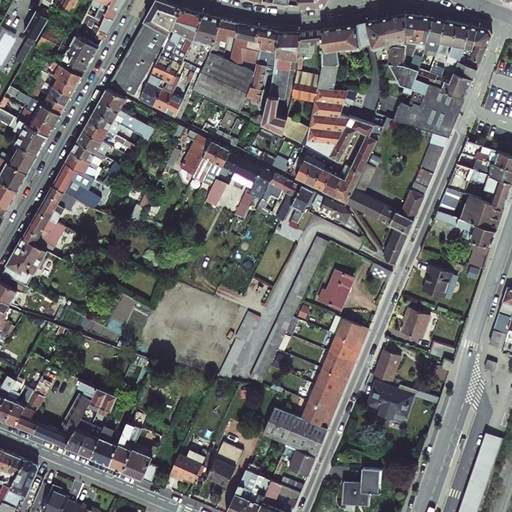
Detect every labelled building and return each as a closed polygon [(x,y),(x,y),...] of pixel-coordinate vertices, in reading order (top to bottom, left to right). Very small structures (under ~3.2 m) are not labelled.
[(63,0),(56,13),(61,15),(64,9),(71,13),(79,0),(63,0)] [(93,0),(92,3),(99,8),(95,17),(92,15),(93,11),(89,9),(80,28),(96,36),(99,29),(112,0),(93,0)] [(112,0),(99,29),(107,33),(126,0),(112,0)] [(151,74),(183,7),(163,0),(157,0),(143,25),(144,26),(142,29),(141,29),(138,35),(139,35),(137,39),(136,38),(131,46),(132,46),(130,51),(129,50),(110,83),(140,98),(151,74)] [(50,17),(53,12),(39,4),(37,9),(50,17)] [(179,71),(184,60),(188,50),(194,39),(204,13),(183,7),(151,74),(163,80),(166,81),(172,84),(179,71)] [(24,32),(37,40),(50,17),(37,9),(24,32)] [(215,48),(223,18),(204,13),(194,39),(203,42),(202,47),(204,49),(202,57),(199,56),(188,50),(184,60),(188,62),(198,67),(196,72),(176,116),(181,118),(194,90),(212,52),(215,48)] [(391,49),(390,63),(404,64),(407,53),(408,13),(368,22),(373,44),(373,47),(376,49),(383,47),(385,44),(395,42),(396,46),(391,49)] [(416,48),(420,15),(408,13),(407,53),(404,64),(411,66),(414,55),(410,53),(411,48),(416,48)] [(416,48),(425,50),(434,17),(420,15),(416,48)] [(434,64),(436,57),(441,42),(446,20),(434,17),(425,50),(424,53),(422,59),(419,69),(431,72),(434,64)] [(230,34),(233,20),(223,18),(215,48),(225,52),(227,47),(220,45),(221,41),(228,42),(230,34)] [(237,35),(241,22),(233,20),(230,34),(237,35)] [(460,61),(463,53),(465,49),(471,25),(446,20),(441,42),(436,57),(440,58),(442,53),(448,56),(446,62),(457,67),(460,61)] [(258,64),(261,50),(263,42),(257,40),(260,27),(241,22),(237,35),(249,38),(243,61),(258,64)] [(354,51),(364,49),(363,45),(373,44),(368,22),(322,30),(322,44),(323,65),(321,75),(319,86),(334,89),(339,64),(338,49),(352,47),(354,51)] [(64,58),(75,37),(50,24),(37,45),(63,59),(64,58)] [(475,41),(479,27),(471,25),(465,49),(463,53),(465,55),(466,53),(470,54),(475,41)] [(277,54),(280,31),(260,27),(257,40),(263,42),(261,50),(258,64),(256,72),(247,97),(262,101),(264,89),(262,89),(270,57),(276,58),(277,54)] [(490,29),(479,27),(475,41),(470,54),(466,53),(465,55),(463,53),(460,61),(478,69),(492,34),(490,29)] [(322,30),(302,32),(298,64),(301,64),(303,57),(310,57),(311,46),(322,44),(322,30)] [(302,32),(280,31),(277,54),(272,86),(263,123),(284,133),(288,117),(278,114),(280,99),(292,101),(293,98),(295,85),(297,70),(298,64),(302,32)] [(87,70),(100,47),(77,34),(75,37),(64,58),(87,70)] [(414,55),(422,59),(424,53),(416,50),(414,55)] [(256,72),(212,52),(194,90),(206,96),(241,112),(247,97),(256,72)] [(422,59),(414,55),(411,66),(419,69),(422,59)] [(44,63),(50,66),(57,69),(54,76),(58,78),(77,88),(84,76),(53,59),(46,60),(44,63)] [(478,69),(460,61),(457,67),(455,71),(473,79),(478,69)] [(186,67),(192,70),(196,72),(198,67),(188,62),(186,67)] [(47,72),(50,66),(44,63),(42,69),(47,72)] [(401,85),(426,94),(430,84),(416,78),(419,69),(411,66),(404,64),(390,63),(401,85)] [(431,72),(431,73),(442,75),(445,69),(434,64),(431,72)] [(46,82),(50,73),(47,72),(42,69),(37,78),(46,82)] [(465,99),(473,79),(455,71),(451,80),(450,82),(446,80),(445,83),(430,77),(431,73),(431,72),(419,69),(416,78),(430,84),(465,99)] [(176,116),(196,72),(192,70),(185,86),(181,96),(174,93),(166,111),(176,116)] [(321,75),(297,70),(295,85),(293,98),(315,102),(319,86),(321,75)] [(183,73),(179,71),(172,84),(177,86),(178,83),(183,73)] [(450,82),(451,80),(442,75),(431,73),(430,77),(445,83),(446,80),(450,82)] [(155,105),(163,87),(160,86),(163,80),(151,74),(140,98),(155,105)] [(37,78),(33,87),(41,91),(43,87),(51,91),(49,95),(67,105),(72,96),(54,86),(46,82),(37,78)] [(58,78),(54,86),(72,96),(77,88),(58,78)] [(181,96),(185,86),(178,83),(177,86),(174,93),(181,96)] [(449,137),(465,99),(430,84),(426,94),(423,101),(422,105),(419,112),(414,126),(434,132),(449,137)] [(29,104),(27,108),(56,124),(62,113),(44,103),(37,99),(29,94),(12,85),(8,92),(26,102),(29,104)] [(319,86),(315,102),(310,125),(306,144),(309,146),(310,146),(329,156),(338,140),(347,125),(351,117),(341,114),(348,91),(334,89),(319,86)] [(37,99),(41,91),(33,87),(29,94),(37,99)] [(155,105),(166,111),(174,93),(163,87),(155,105)] [(102,98),(128,113),(135,101),(108,88),(102,98)] [(67,105),(49,95),(44,103),(62,113),(67,105)] [(124,118),(121,123),(139,133),(143,135),(148,138),(154,127),(150,124),(149,125),(128,113),(102,98),(96,109),(116,120),(119,115),(124,118)] [(15,107),(7,103),(2,100),(0,104),(0,107),(11,114),(15,107)] [(400,105),(419,112),(422,105),(414,102),(413,106),(401,102),(400,105)] [(399,105),(394,119),(414,126),(419,112),(400,105),(399,105)] [(0,118),(23,131),(21,134),(17,142),(21,145),(39,155),(50,135),(20,119),(11,114),(0,107),(0,118)] [(26,107),(20,119),(50,135),(56,124),(27,108),(26,107)] [(96,109),(90,119),(117,134),(121,129),(136,137),(139,133),(121,123),(116,120),(96,109)] [(375,125),(383,128),(388,118),(388,117),(374,112),(371,120),(377,122),(375,125)] [(284,133),(287,135),(298,140),(306,144),(310,125),(289,115),(288,117),(284,133)] [(370,136),(371,136),(375,125),(351,117),(347,125),(357,130),(367,135),(370,136)] [(0,118),(0,122),(21,134),(23,131),(0,118)] [(117,134),(90,119),(84,130),(104,141),(107,135),(125,144),(127,140),(117,134)] [(214,135),(217,129),(205,123),(202,129),(214,135)] [(180,140),(186,127),(180,124),(173,137),(180,140)] [(355,135),(357,130),(347,125),(338,140),(349,145),(355,135)] [(371,136),(378,139),(383,128),(375,125),(371,136)] [(214,135),(225,141),(229,135),(217,129),(214,135)] [(104,141),(84,130),(78,140),(106,155),(111,145),(104,141)] [(209,147),(213,140),(192,130),(188,137),(195,140),(183,164),(198,171),(209,147)] [(430,143),(431,143),(422,166),(423,167),(413,189),(412,189),(402,213),(364,194),(354,189),(348,202),(398,227),(385,257),(387,259),(397,264),(449,137),(434,132),(430,143)] [(225,141),(235,146),(239,140),(229,135),(225,141)] [(365,140),(359,150),(370,155),(378,139),(371,136),(370,136),(367,135),(365,140)] [(73,150),(92,161),(96,155),(103,159),(106,155),(78,140),(73,150)] [(127,140),(125,144),(133,149),(136,145),(127,140)] [(204,182),(223,145),(213,140),(209,147),(198,171),(195,177),(204,182)] [(340,162),(349,145),(338,140),(329,156),(338,161),(340,162)] [(483,159),(494,163),(511,168),(511,155),(476,144),(466,141),(462,152),(483,159)] [(2,151),(0,154),(0,155),(29,172),(39,155),(21,145),(13,158),(2,151)] [(204,182),(214,187),(220,173),(224,166),(232,150),(223,145),(204,182)] [(309,149),(318,154),(327,159),(328,159),(329,156),(310,146),(309,149)] [(90,166),(92,161),(73,150),(67,161),(93,176),(97,170),(90,166)] [(254,189),(265,166),(243,155),(232,150),(224,166),(233,171),(232,174),(235,175),(236,172),(248,179),(245,184),(254,189)] [(370,155),(359,150),(351,166),(362,172),(370,155)] [(260,158),(272,164),(275,158),(263,152),(260,158)] [(124,165),(130,155),(125,153),(119,162),(124,165)] [(0,176),(0,179),(19,190),(29,172),(0,155),(0,162),(3,164),(0,169),(3,171),(0,176)] [(283,170),(288,160),(277,155),(275,158),(272,164),(283,170)] [(296,176),(305,159),(303,158),(299,156),(293,168),(291,174),(293,175),(296,176)] [(305,181),(314,163),(305,159),(296,176),(305,181)] [(93,176),(67,161),(60,173),(102,197),(110,186),(104,183),(93,176)] [(117,175),(124,165),(119,162),(116,161),(110,171),(111,172),(117,175)] [(476,162),(474,169),(511,181),(511,168),(494,163),(492,167),(481,163),(476,162)] [(323,167),(314,163),(305,181),(314,185),(323,167)] [(511,186),(511,181),(474,169),(457,163),(447,187),(460,192),(470,195),(505,206),(511,186)] [(343,178),(343,179),(335,196),(348,202),(354,189),(359,178),(362,172),(351,166),(350,166),(346,164),(346,165),(342,173),(343,178)] [(266,190),(276,172),(265,166),(254,189),(252,195),(254,196),(249,207),(253,208),(259,196),(262,198),(266,190)] [(332,172),(323,167),(314,185),(324,190),(332,172)] [(110,186),(117,175),(111,172),(104,183),(110,186)] [(284,191),(290,179),(276,172),(266,190),(262,198),(269,201),(272,195),(279,199),(284,191)] [(335,196),(343,179),(343,178),(332,172),(324,190),(335,196)] [(60,173),(54,184),(79,199),(96,208),(102,197),(60,173)] [(234,180),(220,173),(214,187),(207,200),(217,205),(228,183),(232,185),(234,180)] [(369,183),(359,178),(354,189),(364,194),(369,183)] [(0,215),(3,217),(19,190),(0,179),(0,215)] [(293,204),(303,185),(290,179),(284,191),(289,193),(278,215),(282,216),(281,219),(284,221),(293,204)] [(79,199),(54,184),(39,210),(58,221),(64,209),(71,213),(79,199)] [(296,228),(315,191),(303,185),(293,204),(299,208),(290,225),(296,228)] [(460,192),(447,187),(438,209),(451,214),(460,192)] [(153,194),(147,191),(140,205),(146,207),(153,194)] [(346,206),(318,192),(313,203),(346,219),(350,213),(346,206)] [(246,193),(241,203),(248,206),(249,207),(254,196),(252,195),(246,193)] [(470,195),(462,218),(498,229),(505,206),(470,195)] [(137,225),(146,207),(140,205),(138,204),(129,222),(137,225)] [(472,264),(485,268),(498,229),(462,218),(451,214),(438,209),(435,217),(466,228),(469,229),(466,237),(477,241),(469,263),(472,264)] [(58,221),(39,210),(24,237),(47,250),(52,252),(66,226),(58,221)] [(180,232),(170,228),(165,236),(175,240),(178,235),(180,232)] [(178,235),(175,240),(185,244),(187,239),(178,235)] [(304,297),(315,272),(318,266),(330,242),(318,236),(291,293),(304,297)] [(47,250),(24,237),(0,280),(19,290),(29,291),(31,287),(28,285),(38,266),(41,268),(47,257),(44,256),(47,250)] [(393,272),(374,262),(369,274),(389,282),(393,272)] [(444,297),(452,273),(430,265),(427,273),(429,274),(424,290),(444,297)] [(467,277),(480,282),(484,271),(471,267),(467,277)] [(327,290),(323,301),(341,308),(354,277),(336,270),(327,290)] [(9,307),(19,290),(0,280),(0,279),(0,297),(3,299),(2,302),(9,307)] [(490,343),(504,348),(507,340),(511,341),(511,287),(509,287),(490,343)] [(323,301),(327,290),(323,289),(319,299),(323,301)] [(263,383),(272,365),(274,358),(304,297),(291,293),(251,377),(263,383)] [(0,317),(1,318),(5,320),(8,314),(6,313),(9,307),(2,302),(3,299),(0,297),(0,317)] [(422,339),(431,315),(411,307),(402,331),(422,339)] [(238,336),(223,368),(220,374),(231,380),(255,330),(261,317),(249,311),(237,336),(238,336)] [(0,330),(8,335),(13,325),(5,320),(1,318),(0,320),(0,330)] [(10,336),(16,327),(13,325),(8,335),(10,336)] [(0,342),(4,345),(10,336),(8,335),(0,330),(0,342)] [(337,334),(330,351),(356,361),(363,345),(337,334)] [(445,357),(453,360),(457,349),(435,341),(432,353),(445,357)] [(384,349),(375,375),(392,381),(401,355),(384,349)] [(330,351),(323,367),(349,378),(356,361),(330,351)] [(432,375),(446,380),(453,360),(445,357),(442,366),(436,363),(432,375)] [(21,372),(27,361),(21,358),(15,369),(21,372)] [(499,362),(488,359),(486,368),(496,371),(499,362)] [(323,367),(317,383),(342,394),(349,378),(323,367)] [(42,375),(36,386),(47,391),(52,380),(42,375)] [(0,417),(7,420),(17,401),(14,399),(22,383),(17,379),(10,390),(0,408),(0,417)] [(86,388),(88,382),(82,380),(80,385),(86,388)] [(88,382),(86,388),(84,393),(81,392),(71,410),(73,410),(61,430),(41,421),(35,432),(67,446),(82,418),(89,407),(92,401),(100,405),(112,410),(118,395),(88,382)] [(310,400),(335,411),(342,394),(317,383),(310,400)] [(378,390),(374,389),(369,403),(378,406),(378,407),(380,408),(379,413),(402,421),(404,419),(412,395),(424,399),(426,393),(400,384),(398,390),(380,384),(378,390)] [(0,408),(10,390),(2,386),(0,389),(0,408)] [(22,403),(17,401),(7,420),(16,424),(30,399),(35,391),(35,390),(30,387),(22,403)] [(30,399),(40,404),(44,396),(35,391),(30,399)] [(426,393),(424,399),(438,404),(440,398),(426,393)] [(40,404),(30,399),(16,424),(35,432),(41,421),(33,418),(34,414),(40,404)] [(310,400),(303,416),(328,427),(335,411),(310,400)] [(92,401),(89,407),(98,411),(100,405),(92,401)] [(98,411),(98,412),(109,417),(112,410),(100,405),(98,411)] [(288,442),(299,447),(317,454),(328,427),(303,416),(277,405),(265,432),(275,437),(288,442)] [(87,437),(93,423),(82,418),(67,446),(80,451),(87,437)] [(124,470),(134,447),(136,442),(137,440),(131,437),(136,425),(129,422),(120,444),(111,464),(124,470)] [(105,428),(93,423),(87,437),(80,451),(92,457),(101,436),(105,428)] [(459,511),(467,511),(470,506),(495,434),(488,431),(459,511)] [(505,437),(495,434),(470,506),(480,509),(505,437)] [(111,464),(120,444),(101,436),(92,457),(111,464)] [(275,437),(273,442),(286,448),(288,442),(275,437)] [(150,454),(152,449),(136,442),(134,447),(150,454)] [(244,451),(224,442),(208,477),(228,486),(244,451)] [(134,447),(124,470),(153,482),(160,466),(151,462),(158,446),(154,445),(152,449),(150,454),(134,447)] [(290,467),(308,475),(317,454),(299,447),(290,467)] [(194,483),(202,464),(206,457),(191,450),(188,457),(180,453),(170,475),(178,479),(179,476),(194,483)] [(5,475),(16,454),(7,451),(0,462),(0,482),(1,483),(2,481),(0,480),(0,479),(0,475),(1,473),(5,475)] [(27,459),(16,454),(5,475),(10,477),(8,481),(7,482),(5,482),(2,481),(1,483),(4,484),(11,488),(27,459)] [(39,464),(27,459),(11,488),(0,507),(0,511),(14,511),(17,507),(13,505),(17,498),(17,497),(15,493),(15,492),(16,491),(27,496),(31,488),(31,486),(31,485),(30,484),(30,483),(30,481),(33,478),(35,479),(39,469),(40,466),(39,464)] [(363,483),(344,481),(342,502),(370,504),(371,492),(378,493),(380,468),(364,467),(363,483)] [(260,474),(247,469),(227,511),(243,511),(253,489),(260,474)] [(275,472),(273,479),(302,491),(304,484),(275,472)] [(253,489),(243,511),(258,511),(273,479),(260,474),(253,489)] [(283,484),(273,479),(258,511),(292,511),(300,496),(295,494),(294,498),(292,496),(288,506),(285,504),(283,509),(273,506),(279,491),(283,484)] [(0,507),(11,488),(4,484),(0,490),(1,491),(0,493),(0,507)] [(279,491),(292,496),(294,498),(295,494),(300,496),(302,491),(288,486),(283,484),(279,491)] [(42,511),(44,511),(71,511),(76,502),(69,499),(70,496),(61,493),(62,489),(53,485),(42,511)] [(82,505),(76,502),(71,511),(99,511),(100,510),(83,503),(82,505)]
